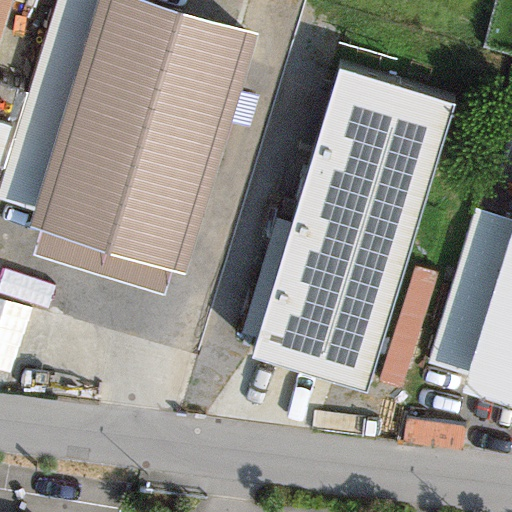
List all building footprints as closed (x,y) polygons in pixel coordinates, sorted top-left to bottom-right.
[(0,0),(0,34),(9,0),(0,0)] [(55,0),(0,181),(0,201),(33,211),(96,0),(55,0)] [(170,272),(182,275),(256,35),(138,0),(96,0),(33,211),(27,228),(38,231),(30,256),(163,296),(170,272)] [(450,105),(335,71),(248,359),(362,394),(450,105)] [(465,376),(511,225),(511,223),(472,211),(424,363),(465,376)] [(511,225),(465,376),(459,394),(511,410),(511,225)] [(434,274),(412,267),(378,382),(400,388),(434,274)] [(0,369),(15,371),(22,295),(0,293),(0,369)]
